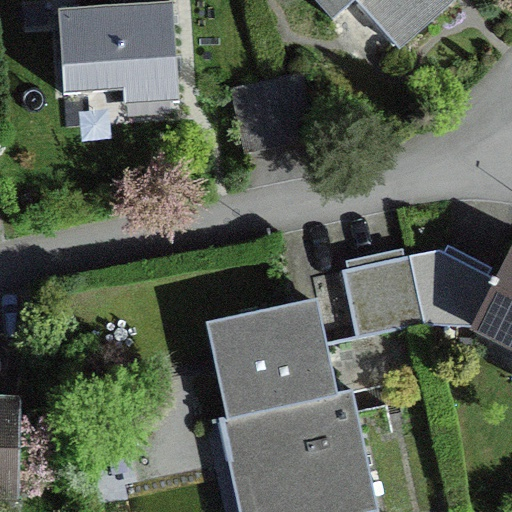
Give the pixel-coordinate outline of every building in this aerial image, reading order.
[(167,7),(166,0),(121,0),(122,8),(58,11),(63,93),(127,89),(128,118),(180,116),(173,6),(167,7)] [(399,48),(454,0),(317,0),(336,22),(359,2),(399,48)] [(315,142),(301,73),(230,88),(244,156),(262,153),(297,145),(315,142)] [(438,252),(405,259),(404,251),(346,263),(347,271),(341,273),(355,342),(422,329),(472,331),(498,282),(490,277),(492,271),(447,248),(443,254),(438,252)] [(511,253),(498,282),(472,331),(469,337),(511,359),(511,380),(510,383),(511,384),(511,253)] [(338,395),(318,302),(259,315),(258,311),(238,316),(239,320),(204,327),(225,421),(216,423),(235,511),(377,511),(351,392),(338,395)] [(0,508),(20,509),(22,402),(0,401),(0,508)]
